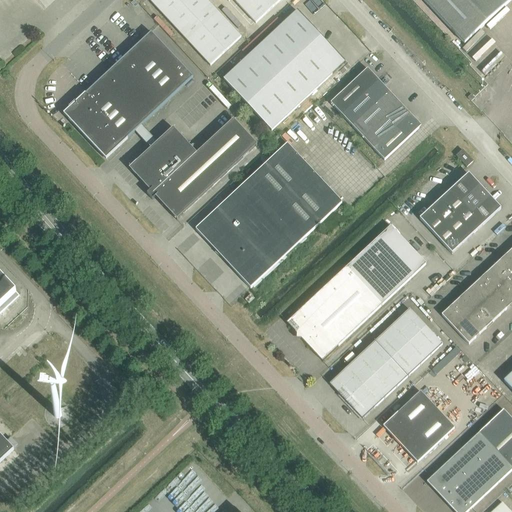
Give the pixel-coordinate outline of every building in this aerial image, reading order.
[(148,0),(210,66),(241,37),(206,0),(148,0)] [(233,0),(256,24),(281,0),(233,0)] [(511,0),(423,0),(464,44),(511,0)] [(297,12),(224,80),(241,98),(272,131),(345,63),(297,12)] [(157,143),(141,126),(193,77),(151,33),(86,94),(85,94),(63,114),(106,160),(128,139),(127,139),(135,132),(150,149),(157,143)] [(331,104),(341,115),(379,80),(376,82),(371,77),(373,75),(368,69),(331,104)] [(341,115),(352,127),(390,91),(389,91),(387,93),(382,88),(384,86),(378,81),(379,80),(341,115)] [(390,92),(390,91),(352,127),(363,138),(400,103),(397,105),(392,100),(394,98),(389,92),(390,92)] [(363,138),(373,149),(411,114),(410,114),(408,116),(403,111),(405,109),(400,103),(363,138)] [(384,161),(416,132),(420,128),(419,127),(419,128),(414,123),(416,121),(410,115),(411,114),(373,149),(384,161)] [(233,120),(197,154),(150,197),(153,200),(156,197),(177,220),(257,145),(233,120)] [(150,197),(197,154),(173,128),(157,143),(150,149),(129,169),(150,191),(147,194),(150,197)] [(195,230),(229,266),(250,289),(342,203),(287,144),(195,230)] [(473,162),(462,150),(456,156),(467,168),(473,162)] [(469,174),(451,190),(462,202),(480,185),(469,174)] [(462,202),(467,208),(472,214),(490,197),(480,185),(462,202)] [(440,200),(457,217),(467,208),(462,202),(451,190),(440,200)] [(490,197),(472,214),(483,225),(501,209),(490,197)] [(401,215),(408,210),(402,200),(395,205),(401,215)] [(440,200),(430,209),(446,227),(457,217),(440,200)] [(467,208),(457,217),(473,235),(483,225),(472,214),(467,208)] [(436,237),(446,227),(430,209),(420,219),(436,237)] [(457,217),(446,227),(463,244),(473,235),(457,217)] [(322,361),(416,274),(426,264),(391,226),(287,323),(297,334),(297,336),(296,339),(301,339),(322,361)] [(463,244),(446,227),(436,237),(452,254),(463,244)] [(511,249),(503,258),(511,267),(511,249)] [(511,267),(503,258),(493,268),(506,282),(511,277),(511,267)] [(506,282),(493,268),(483,277),(496,292),(506,282)] [(0,312),(18,295),(0,276),(0,312)] [(483,277),(472,287),(486,301),(496,292),(483,277)] [(510,306),(511,304),(511,288),(506,282),(496,292),(510,306)] [(486,301),(472,287),(462,296),(476,311),(486,301)] [(496,292),(486,301),(500,316),(510,306),(496,292)] [(251,295),(245,300),(249,304),(254,299),(251,295)] [(462,296),(452,306),(465,320),(476,311),(462,296)] [(476,311),(489,326),(500,316),(486,301),(476,311)] [(455,330),(465,320),(452,306),(442,316),(455,330)] [(363,420),(416,370),(442,345),(409,310),(330,385),(363,420)] [(476,311),(465,320),(479,335),(489,326),(476,311)] [(465,320),(455,330),(469,345),(479,335),(465,320)] [(454,429),(420,392),(383,427),(392,436),(392,437),(403,448),(417,463),(454,429)] [(431,478),(427,483),(427,484),(428,483),(455,511),(467,511),(511,470),(511,419),(504,411),(431,478)] [(0,462),(14,450),(7,442),(0,434),(0,462)] [(511,511),(502,503),(492,511),(511,511)]
